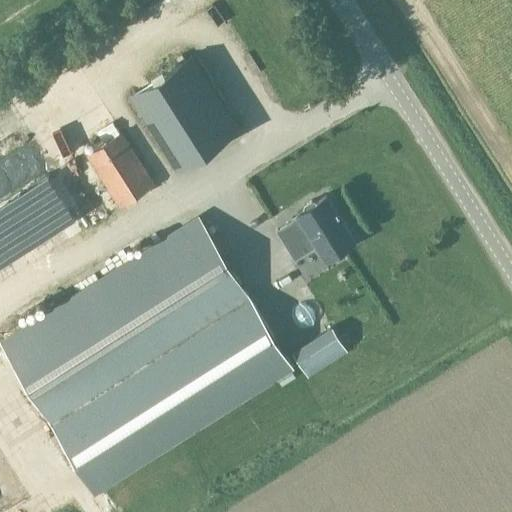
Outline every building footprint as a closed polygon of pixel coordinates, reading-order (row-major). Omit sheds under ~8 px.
[(111,63),(133,45),(117,25),(95,42),(111,63)] [(177,170),(239,130),(191,55),(131,95),(177,170)] [(121,206),(154,185),(122,133),(88,154),(121,206)] [(293,219),(277,230),(295,259),(317,245),(326,259),(355,241),(326,195),(316,202),(311,201),(304,205),(303,210),(297,213),(300,218),(295,221),(293,219)] [(27,218),(22,209),(0,219),(0,246),(57,218),(51,206),(27,218)] [(198,213),(0,339),(0,342),(91,485),(291,357),(198,213)] [(27,264),(45,255),(38,242),(20,251),(27,264)] [(331,322),(292,346),(307,370),(346,346),(331,322)]
